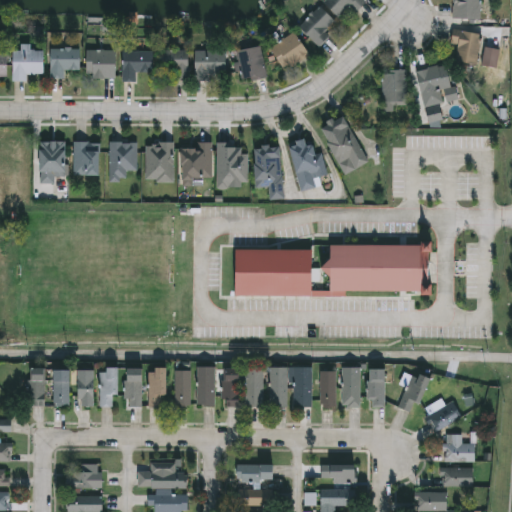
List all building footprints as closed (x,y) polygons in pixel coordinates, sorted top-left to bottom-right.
[(480,0),(480,17),(454,17),(454,0),(480,0)] [(299,25),(320,5),(335,20),(325,30),(330,35),(320,46),(299,25)] [(487,65),(456,60),(459,44),(450,43),(452,28),(492,36),(487,65)] [(285,68),(270,48),(294,31),(309,51),(285,68)] [(245,82),(236,51),(260,44),(269,75),(245,82)] [(27,72),(27,80),(13,79),(14,47),(45,47),(44,72),(27,72)] [(81,47),(80,68),(64,68),(64,77),(51,77),(51,47),(81,47)] [(189,48),(189,78),(178,78),(178,68),(160,69),(160,49),(189,48)] [(87,49),(116,49),(116,76),(87,76),(87,49)] [(226,49),(226,77),(195,77),(195,49),(226,49)] [(154,50),(153,70),(136,70),(136,80),(123,80),(123,50),(154,50)] [(0,76),(0,52),(8,52),(8,76),(0,76)] [(444,102),(425,105),(417,69),(447,63),(452,87),(441,89),(444,102)] [(395,106),(395,111),(384,111),(384,70),(408,70),(408,106),(395,106)] [(344,173),(322,126),(345,115),(368,162),(344,173)] [(315,177),(317,186),(301,190),(290,143),(307,139),(309,145),(320,142),(327,174),(315,177)] [(66,141),(66,175),(55,175),(55,182),(41,182),(41,141),(66,141)] [(101,174),(74,174),(74,141),(101,141),(101,174)] [(137,170),(126,170),(126,179),(110,179),(110,141),(137,141),(137,170)] [(174,141),(174,180),(146,180),(146,141),(174,141)] [(182,183),(182,147),(197,147),(197,141),(213,141),(213,178),(195,178),(195,183),(182,183)] [(256,186),(255,146),(282,146),(283,198),(270,198),(270,186),(256,186)] [(421,246),(422,242),(432,242),(432,252),(429,252),(428,285),(432,285),(432,295),(422,295),(422,292),(345,291),(344,296),(235,295),(235,249),(312,250),(311,292),(329,292),(329,245),(421,246)] [(215,367),(215,406),(198,406),(198,367),(215,367)] [(45,368),(45,405),(30,405),(30,368),(45,368)] [(119,395),(113,395),(113,407),(100,407),(100,368),(119,368),(119,395)] [(143,368),(143,407),(127,407),(127,368),(143,368)] [(168,368),(168,396),(162,396),(162,407),(149,407),(149,368),(168,368)] [(225,407),(225,368),(240,368),(240,407),(225,407)] [(264,368),(264,407),(247,407),(247,368),(264,368)] [(312,407),(291,407),(270,407),(270,368),(312,368),(312,407)] [(343,407),(343,368),(360,368),(360,407),(343,407)] [(385,407),(370,407),(370,369),(385,369),(385,407)] [(54,405),(54,370),(70,370),(70,405),(54,405)] [(78,370),(94,370),(94,407),(78,407),(78,370)] [(175,407),(175,370),(191,370),(191,407),(175,407)] [(321,409),(321,371),(336,371),(336,409),(321,409)] [(421,403),(415,400),(410,411),(398,406),(414,372),(432,380),(421,403)] [(427,418),(453,402),(462,416),(436,432),(427,418)] [(11,436),(0,436),(0,421),(11,421),(11,436)] [(475,462),(443,462),(443,444),(451,444),(451,434),(463,434),(463,444),(475,444),(475,462)] [(0,462),(0,443),(12,443),(12,462),(0,462)] [(186,488),(138,488),(138,472),(151,472),(151,461),(177,461),(177,472),(187,472),(186,488)] [(273,506),(237,506),(237,464),(273,464),(273,506)] [(333,484),(333,478),(322,478),(322,465),(357,465),(357,484),(333,484)] [(0,485),(0,468),(9,468),(9,485),(0,485)] [(442,487),(442,468),(473,468),(473,487),(442,487)] [(102,472),(102,489),(70,489),(70,472),(102,472)] [(356,490),(356,507),(334,506),(334,511),(321,511),(322,490),(356,490)] [(448,492),(448,511),(415,511),(415,492),(448,492)] [(0,510),(0,493),(8,493),(8,510),(0,510)] [(187,493),(187,511),(153,511),(153,505),(149,505),(149,493),(187,493)] [(67,511),(67,497),(103,497),(103,511),(67,511)]
